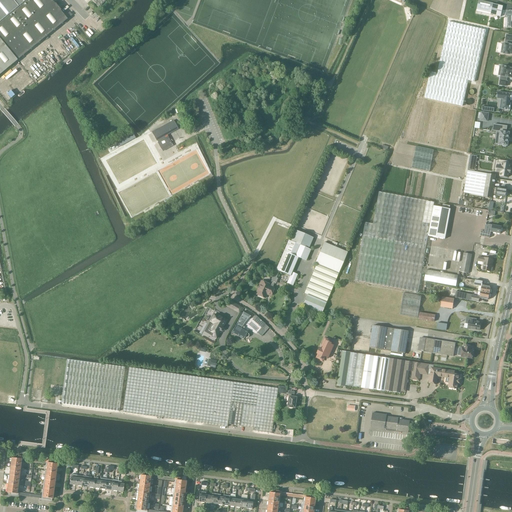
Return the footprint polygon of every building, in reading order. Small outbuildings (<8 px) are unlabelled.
[(0,0),(0,21),(26,0),(0,0)] [(0,74),(67,19),(67,18),(55,4),(51,0),(26,0),(0,21),(0,74)] [(479,0),(478,0),(476,11),(491,14),(491,11),(501,13),(503,6),(493,4),(493,3),(479,0)] [(487,29),(448,22),(437,74),(430,72),(425,97),(463,106),(468,80),(475,82),(487,29)] [(502,43),(500,53),(503,54),(504,54),(509,54),(509,55),(509,54),(511,54),(511,44),(511,45),(511,41),(511,40),(511,35),(506,35),(505,44),(502,43)] [(500,66),(498,76),(501,76),(499,85),(507,86),(507,81),(506,81),(507,77),(510,78),(511,75),(511,74),(511,68),(508,68),(509,67),(508,67),(503,66),(500,66)] [(497,98),(497,99),(497,98),(498,99),(500,99),(503,99),(502,109),(510,110),(510,111),(511,103),(510,104),(510,100),(511,100),(511,101),(511,94),(511,93),(511,94),(498,92),(498,93),(497,98)] [(480,120),(487,121),(488,113),(481,112),(480,120)] [(173,120),(152,132),(158,142),(157,143),(161,149),(171,143),(168,137),(167,135),(178,129),(173,120)] [(502,145),(503,146),(505,146),(506,145),(507,145),(507,146),(509,132),(506,132),(507,126),(494,124),(493,130),(500,132),(498,144),(502,145)] [(470,155),(468,170),(474,171),(477,156),(470,155)] [(496,171),(497,172),(499,172),(501,172),(500,175),(508,177),(509,174),(509,173),(510,173),(510,168),(510,164),(509,164),(510,161),(498,159),(498,162),(502,163),(502,166),(500,166),(498,166),(497,166),(496,171)] [(506,189),(507,186),(502,186),(502,189),(497,188),(496,188),(493,188),(495,175),(487,174),(470,171),(466,193),(483,195),(483,197),(491,198),(493,190),(496,191),(495,195),(506,197),(507,189),(506,189)] [(418,293),(428,236),(445,239),(451,209),(434,206),(434,202),(379,192),(373,224),(365,222),(354,281),(418,293)] [(481,231),(480,236),(489,238),(491,232),(500,234),(501,227),(486,224),(484,231),(481,231)] [(308,249),(313,238),(295,230),(291,242),(288,241),(276,270),(290,276),(287,283),(293,286),(297,275),(292,272),(298,258),(306,261),(311,250),(308,249)] [(302,307),(321,315),(346,256),(324,246),(320,248),(312,269),(314,270),(304,293),(307,295),(302,307)] [(463,253),(462,261),(460,272),(468,273),(472,255),(463,253)] [(493,259),(479,257),(478,261),(484,262),(482,270),(491,272),(493,259)] [(271,294),(274,288),(272,287),(274,283),(276,284),(279,279),(276,278),(279,271),(276,270),(270,285),(262,281),(256,295),(264,298),(267,292),(271,294)] [(456,287),(457,282),(458,276),(426,270),(424,281),(456,287)] [(482,287),(480,292),(490,293),(491,287),(485,286),(485,285),(482,284),(483,282),(475,280),(475,281),(471,281),(470,281),(469,282),(469,283),(470,284),(471,284),(474,285),(474,286),(482,287)] [(482,299),(488,300),(490,293),(480,292),(479,297),(472,296),(472,295),(467,294),(452,291),(451,297),(471,300),(471,301),(479,302),(479,299),(482,300),(482,299)] [(442,297),(440,307),(452,309),(454,299),(442,297)] [(245,310),(244,309),(232,332),(244,339),(245,337),(245,338),(246,338),(247,338),(247,337),(248,337),(249,336),(249,335),(248,334),(248,333),(247,333),(241,329),(243,324),(245,322),(247,320),(249,318),(251,316),(243,312),(245,310)] [(420,313),(419,319),(435,322),(436,316),(420,313)] [(222,328),(227,320),(217,314),(216,315),(214,314),(211,320),(214,322),(212,325),(211,325),(208,331),(214,334),(213,336),(216,338),(221,331),(223,328),(222,328)] [(468,327),(468,328),(471,329),(480,330),(481,322),(469,320),(469,321),(466,320),(466,323),(469,324),(468,327)] [(269,328),(265,324),(257,333),(261,336),(269,328)] [(373,326),(369,348),(405,354),(408,332),(373,326)] [(418,351),(433,353),(435,340),(421,338),(418,351)] [(455,344),(435,340),(433,353),(453,356),(455,344)] [(322,359),(324,360),(325,357),(328,358),(334,345),(331,344),(332,343),(330,342),(328,341),(327,341),(326,341),(325,345),(324,344),(321,349),(320,348),(317,353),(320,355),(319,357),(321,358),(320,359),(322,359)] [(471,350),(471,346),(465,345),(464,348),(463,348),(461,356),(472,358),(473,350),(471,350)] [(385,392),(390,359),(350,353),(342,351),(337,386),(345,387),(345,386),(377,391),(385,392)] [(125,368),(98,364),(54,358),(48,403),(119,412),(125,368)] [(419,374),(431,375),(432,369),(434,369),(434,365),(421,364),(406,361),(390,359),(385,392),(392,393),(401,394),(401,391),(405,392),(407,380),(406,379),(408,371),(413,372),(412,380),(418,381),(419,374)] [(228,424),(241,426),(253,428),(253,431),(272,433),(278,389),(151,370),(151,371),(129,368),(122,413),(227,427),(231,404),(228,424)] [(437,376),(446,377),(445,382),(449,383),(449,387),(457,389),(457,383),(458,384),(459,380),(458,379),(459,375),(454,375),(454,372),(434,369),(432,369),(431,375),(429,383),(436,384),(437,376)] [(287,407),(289,407),(289,408),(290,408),(292,408),(294,408),(296,397),(293,397),(294,392),(288,391),(287,394),(291,395),(291,397),(288,396),(287,407)] [(398,418),(386,416),(387,415),(372,413),(370,429),(371,429),(384,431),(393,432),(399,433),(399,432),(408,433),(410,421),(398,420),(398,418)] [(45,464),(45,463),(47,463),(43,497),(53,499),(57,464),(51,463),(51,460),(46,460),(45,461),(24,458),(24,457),(18,456),(18,459),(11,458),(7,492),(17,494),(19,479),(21,479),(24,480),(25,477),(19,476),(22,459),(24,460),(23,461),(45,464)] [(175,477),(174,478),(153,475),(153,474),(147,473),(147,476),(140,475),(136,510),(146,511),(150,477),(152,477),(152,478),(174,481),(174,480),(176,480),(171,511),(181,511),(186,481),(180,480),(180,477),(175,477)] [(303,495),(281,492),(281,491),(276,490),(275,493),(269,492),(266,511),(276,511),(279,494),(281,494),(281,496),(303,499),(303,497),(305,497),(302,511),(313,511),(315,498),(309,498),(309,495),(303,494),(303,495)] [(251,501),(247,501),(246,508),(252,509),(253,502),(254,502),(255,494),(253,493),(251,501)]
